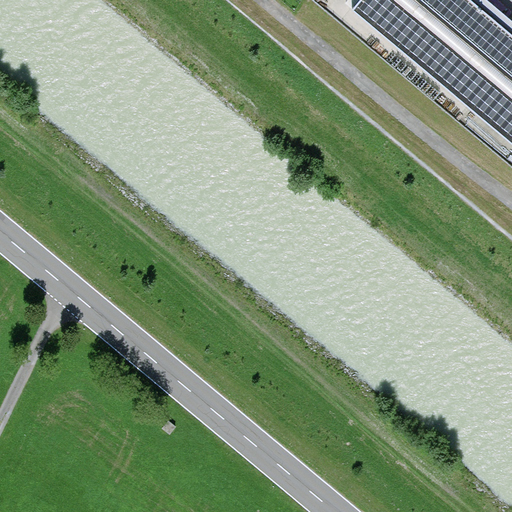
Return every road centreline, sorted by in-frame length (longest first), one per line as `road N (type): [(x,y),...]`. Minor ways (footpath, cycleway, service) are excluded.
road 1 (primary): [(0,231),(335,511)]
road 2 (residential): [(511,201),(265,0)]
road 3 (unknown): [(62,284),(0,427)]
